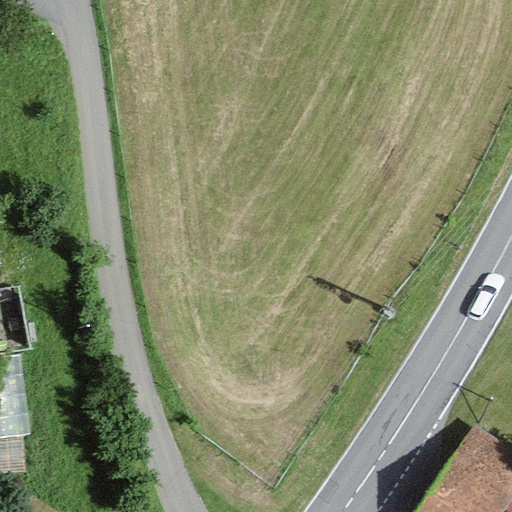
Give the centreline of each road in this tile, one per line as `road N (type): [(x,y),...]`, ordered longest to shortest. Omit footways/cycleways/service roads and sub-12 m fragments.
road 1 (unclassified): [(73,0),(120,317),(153,437),(185,511)]
road 2 (secondary): [(342,511),(511,236)]
